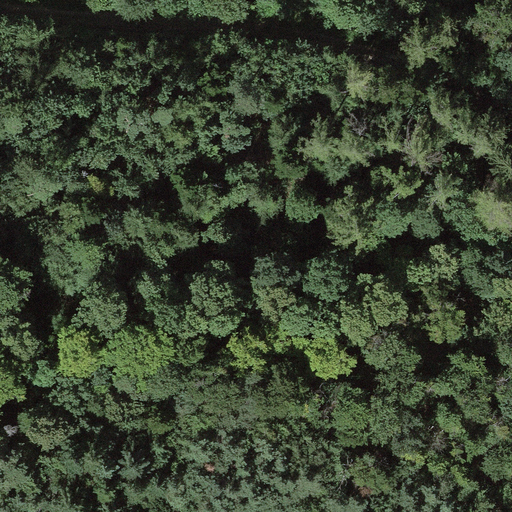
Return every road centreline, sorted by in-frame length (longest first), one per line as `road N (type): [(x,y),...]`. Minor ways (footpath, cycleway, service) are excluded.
road 1 (track): [(511,113),(472,85),(301,28),(0,9)]
road 2 (track): [(0,334),(386,226),(511,208)]
